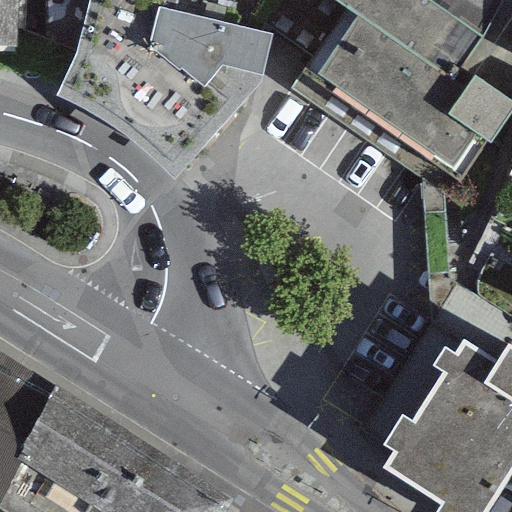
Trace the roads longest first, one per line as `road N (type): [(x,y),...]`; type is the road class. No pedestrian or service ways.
road 1 (tertiary): [(124,365),(161,296),(164,255),(150,204),(99,151),(0,114)]
road 2 (primary): [(357,511),(124,365)]
road 3 (primary): [(0,292),(124,365)]
